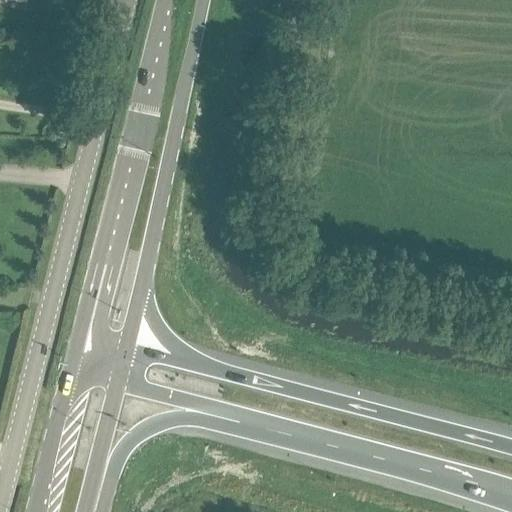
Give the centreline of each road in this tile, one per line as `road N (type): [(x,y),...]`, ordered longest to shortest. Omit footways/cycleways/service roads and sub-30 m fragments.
road 1 (residential): [(0,497),(128,0)]
road 2 (unclassified): [(511,312),(348,274),(277,242),(265,189),(269,143),(300,0)]
road 3 (motorway): [(511,447),(196,362)]
road 4 (secondary): [(163,316),(159,223),(203,0)]
road 5 (secondary): [(163,0),(125,184),(117,310)]
road 6 (motorway): [(291,443),(511,505)]
road 7 (motorway): [(110,511),(142,480),(196,449),(252,438),(291,443)]
road 8 (primary): [(117,310),(90,326),(75,359),(90,410)]
